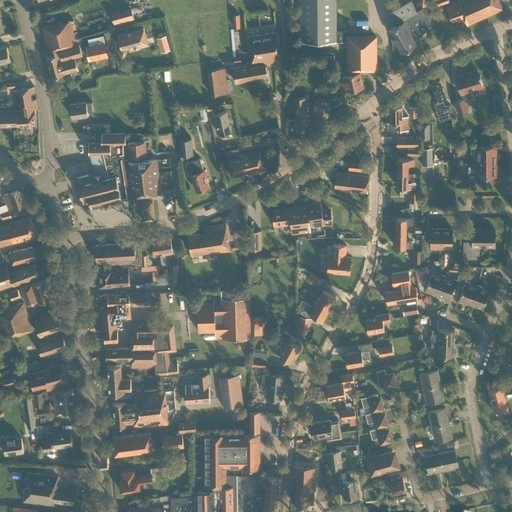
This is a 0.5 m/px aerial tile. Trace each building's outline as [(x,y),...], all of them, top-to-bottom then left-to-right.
[(337,30),(336,0),(299,0),(300,42),(320,42),(326,42),(347,41),(347,68),(343,69),(344,71),(345,75),(343,75),(344,81),(339,82),(341,91),(346,90),(363,87),(359,69),(376,69),(376,36),(348,36),(348,30),(337,30)] [(402,51),(416,43),(415,41),(435,23),(434,22),(433,23),(424,6),(416,11),(410,0),(389,12),(396,25),(389,28),(402,51)] [(467,25),(502,9),(498,0),(459,0),(460,0),(450,4),(448,0),(436,0),(439,5),(447,2),(448,5),(447,5),(453,21),(465,16),(467,25)] [(130,8),(112,13),(115,24),(133,19),(130,8)] [(48,50),(57,48),(76,43),(70,20),(42,27),(48,50)] [(130,49),(148,43),(144,28),(118,35),(122,49),(130,47),(130,49)] [(277,31),(246,37),(249,54),(251,64),(249,64),(252,80),(268,77),(265,62),(275,61),(274,57),(281,56),(277,31)] [(90,45),(86,46),(89,60),(108,56),(103,35),(88,38),(90,45)] [(166,35),(159,37),(163,51),(170,49),(166,35)] [(60,57),(64,73),(77,69),(74,56),(82,54),(79,44),(59,49),(61,57),(60,57)] [(0,62),(10,60),(7,46),(0,47),(0,62)] [(57,48),(48,50),(49,55),(45,57),(51,77),(65,73),(64,73),(60,57),(60,58),(59,54),(58,54),(57,48)] [(326,54),(321,64),(327,67),(332,57),(326,54)] [(224,63),(205,66),(209,94),(228,92),(226,74),(234,73),(236,82),(252,80),(249,64),(234,67),(234,65),(225,66),(224,63)] [(182,69),(173,69),(175,94),(184,93),(182,69)] [(159,77),(158,70),(151,71),(152,78),(159,77)] [(470,90),(483,87),(478,70),(456,77),(461,93),(463,98),(455,101),(459,114),(467,111),(464,101),(473,99),(470,90)] [(14,80),(6,82),(8,89),(15,87),(14,80)] [(440,120),(450,117),(450,105),(445,105),(442,98),(445,97),(443,90),(442,91),(440,82),(428,85),(432,98),(429,99),(432,109),(436,107),(440,120)] [(32,99),(30,93),(35,92),(34,86),(13,89),(17,108),(18,125),(36,124),(35,109),(38,109),(36,99),(32,99)] [(339,95),(332,99),(335,105),(342,101),(339,95)] [(296,117),(310,116),(309,102),(305,102),(304,96),(294,97),(296,117)] [(86,101),(70,104),(72,117),(88,115),(87,112),(93,111),(92,102),(86,103),(86,101)] [(322,115),(321,102),(311,104),(312,116),(310,116),(296,117),(297,130),(312,129),(313,128),(313,125),(319,124),(318,116),(322,115)] [(407,130),(408,130),(408,116),(402,116),(402,105),(389,105),(389,122),(397,122),(397,130),(398,130),(403,130),(407,130)] [(18,125),(17,108),(0,109),(0,111),(0,112),(1,126),(18,125)] [(220,134),(231,132),(226,110),(214,112),(220,134)] [(420,138),(430,138),(429,123),(427,123),(421,124),(420,124),(420,138)] [(123,199),(122,199),(130,197),(123,152),(126,152),(125,133),(103,133),(103,142),(89,142),(90,153),(95,172),(77,176),(85,208),(91,206),(92,207),(107,203),(122,199),(122,200),(123,199)] [(417,136),(397,137),(397,146),(417,145),(417,136)] [(191,138),(179,140),(181,156),(193,154),(191,138)] [(139,194),(143,194),(143,201),(140,201),(143,220),(156,219),(153,193),(162,192),(158,159),(140,161),(139,156),(147,155),(145,142),(136,142),(128,143),(130,162),(128,162),(132,195),(139,194)] [(495,164),(495,146),(471,146),(471,153),(478,153),(478,164),(495,164)] [(260,149),(239,153),(238,147),(226,149),(228,159),(231,177),(243,174),(243,173),(249,172),(249,175),(265,171),(260,149)] [(432,148),(421,148),(422,165),(432,165),(432,148)] [(412,158),(413,155),(407,154),(407,158),(398,158),(397,172),(408,173),(408,165),(414,165),(414,158),(412,158)] [(204,170),(201,162),(200,158),(185,162),(189,175),(191,174),(196,190),(209,186),(206,176),(207,176),(205,169),(204,170)] [(362,170),(362,161),(349,160),(348,169),(362,170)] [(471,176),(471,182),(471,188),(477,188),(477,182),(486,182),(486,176),(495,176),(495,164),(478,164),(478,176),(471,176)] [(397,172),(397,187),(407,187),(407,191),(410,191),(410,201),(410,207),(416,207),(420,207),(420,195),(420,191),(416,191),(415,191),(415,187),(413,187),(413,181),(413,173),(408,173),(397,172)] [(367,192),(369,176),(336,173),(334,187),(351,189),(351,190),(367,192)] [(8,209),(25,204),(21,189),(4,194),(7,203),(0,205),(0,211),(8,209)] [(312,204),(308,204),(311,226),(324,224),(332,223),(331,211),(331,207),(322,208),(321,202),(312,204)] [(291,234),(309,231),(306,205),(292,207),(292,208),(272,210),(274,225),(290,223),(291,234)] [(0,244),(35,236),(30,217),(9,222),(9,223),(0,225),(0,244)] [(396,232),(406,232),(406,224),(412,224),(413,218),(407,218),(407,217),(396,217),(396,232)] [(205,232),(188,235),(191,255),(202,254),(202,257),(211,256),(211,253),(213,252),(230,250),(226,223),(204,227),(205,232)] [(441,247),(442,228),(431,228),(430,247),(441,247)] [(442,228),(441,247),(452,247),(452,229),(442,228)] [(495,246),(495,229),(472,229),(472,241),(464,241),(464,254),(479,255),(479,246),(495,246)] [(249,230),(249,239),(249,248),(261,248),(261,230),(249,230)] [(406,232),(396,232),(395,247),(405,247),(405,246),(412,247),(412,241),(406,241),(406,232)] [(178,248),(173,249),(171,238),(152,241),(154,253),(162,252),(162,254),(165,253),(167,263),(179,263),(178,248)] [(134,242),(95,245),(96,259),(109,258),(109,264),(135,261),(135,265),(142,264),(140,241),(134,242)] [(349,273),(350,257),(344,256),(344,253),(345,253),(346,245),(333,244),(332,255),(329,255),(328,272),(349,273)] [(36,259),(33,246),(15,251),(9,253),(5,254),(7,263),(12,262),(13,265),(36,259)] [(148,254),(142,255),(142,265),(151,265),(151,258),(148,258),(148,254)] [(0,290),(38,276),(34,264),(9,273),(6,265),(0,267),(0,290)] [(426,266),(416,269),(419,282),(425,280),(423,273),(428,272),(426,266)] [(113,268),(98,269),(100,287),(117,285),(116,273),(113,273),(113,268)] [(119,273),(116,273),(117,285),(130,285),(129,268),(119,269),(119,273)] [(443,277),(443,278),(446,269),(442,268),(439,276),(431,273),(425,290),(437,294),(443,277)] [(400,290),(386,292),(387,304),(418,299),(416,287),(411,288),(409,270),(392,273),(394,285),(400,284),(400,290)] [(443,277),(437,294),(449,299),(458,273),(454,272),(451,280),(443,278),(443,277)] [(310,273),(307,278),(316,283),(319,285),(322,280),(319,278),(310,273)] [(477,287),(476,287),(469,284),(471,276),(467,274),(458,300),(471,304),(477,287)] [(479,278),(476,287),(477,287),(471,304),(483,308),(489,291),(480,288),(483,280),(479,278)] [(32,284),(21,288),(26,301),(23,302),(24,306),(27,305),(38,301),(39,303),(52,298),(45,279),(32,284)] [(316,301),(329,308),(336,296),(323,289),(323,290),(318,287),(315,292),(320,295),(316,301)] [(9,292),(12,298),(20,295),(17,289),(9,292)] [(109,307),(100,307),(101,319),(122,317),(122,318),(131,317),(129,293),(114,295),(114,294),(108,294),(109,307)] [(148,295),(132,296),(133,305),(149,304),(148,295)] [(214,302),(197,303),(198,332),(215,331),(215,339),(251,338),(250,297),(214,297),(214,302)] [(329,308),(316,301),(314,306),(302,299),(298,306),(301,307),(299,311),(309,317),(310,314),(322,321),(329,308)] [(23,302),(0,311),(0,332),(3,341),(33,330),(24,306),(23,302)] [(404,313),(417,311),(416,303),(402,306),(404,313)] [(39,335),(61,327),(57,312),(34,319),(39,335)] [(383,322),(391,320),(389,313),(375,315),(376,317),(366,319),(368,332),(385,329),(383,322)] [(309,330),(311,317),(300,316),(299,328),(309,330)] [(122,317),(101,319),(102,330),(104,330),(105,342),(119,341),(117,328),(123,328),(122,318),(122,317)] [(430,317),(431,326),(439,325),(439,317),(430,317)] [(251,320),(252,333),(257,333),(257,328),(263,328),(263,321),(258,321),(258,319),(251,320)] [(131,327),(132,348),(129,348),(129,347),(106,348),(107,360),(132,359),(132,367),(155,366),(156,374),(170,373),(178,372),(177,357),(168,358),(167,348),(171,348),(171,324),(166,325),(160,325),(157,325),(157,326),(151,326),(151,325),(144,325),(144,327),(138,327),(138,326),(135,326),(135,327),(131,327)] [(428,328),(428,333),(431,333),(431,341),(436,341),(454,342),(455,329),(437,329),(429,328),(428,328)] [(283,330),(276,342),(282,346),(284,347),(279,356),(290,361),(294,354),(296,356),(302,346),(294,342),(297,337),(289,333),(283,330)] [(50,339),(53,351),(55,350),(57,357),(60,357),(60,358),(62,357),(60,349),(66,347),(62,335),(50,339)] [(53,351),(50,339),(37,342),(40,354),(53,351)] [(391,344),(391,339),(378,342),(379,346),(378,347),(379,355),(393,353),(392,344),(391,344)] [(436,341),(427,341),(427,345),(436,345),(436,354),(454,355),(454,342),(436,341)] [(359,350),(345,353),(347,366),(364,363),(363,359),(370,357),(368,349),(372,348),(371,342),(367,343),(358,344),(359,350)] [(266,366),(266,359),(253,357),(252,365),(266,366)] [(48,390),(69,384),(64,363),(50,367),(50,368),(42,370),(42,371),(30,374),(34,389),(47,386),(48,390)] [(121,364),(107,365),(109,393),(125,392),(125,391),(132,390),(131,378),(122,379),(121,364)] [(384,388),(397,385),(394,372),(386,374),(385,368),(375,371),(380,387),(384,386),(384,388)] [(424,388),(440,384),(437,369),(421,373),(424,388)] [(185,388),(186,402),(210,400),(209,386),(208,386),(207,374),(199,374),(199,383),(192,383),(185,384),(185,388)] [(239,374),(220,377),(224,407),(243,404),(239,374)] [(281,399),(283,375),(269,374),(269,375),(262,374),(261,386),(268,386),(267,398),(281,399)] [(351,389),(355,388),(353,374),(341,375),(343,382),(327,385),(329,399),(345,396),(345,392),(351,391),(351,389)] [(3,386),(16,382),(14,375),(1,379),(3,386)] [(511,382),(503,386),(507,398),(511,396),(511,382)] [(440,384),(424,388),(427,402),(444,399),(440,384)] [(501,386),(488,390),(495,411),(508,407),(507,407),(501,386)] [(62,412),(75,410),(71,387),(59,389),(54,390),(57,412),(62,411),(62,412)] [(126,402),(113,403),(114,426),(128,424),(128,421),(133,420),(134,427),(168,423),(165,391),(136,394),(136,403),(127,404),(126,402)] [(413,400),(411,392),(403,394),(405,402),(413,400)] [(43,393),(34,394),(35,406),(41,405),(41,399),(44,399),(43,393)] [(384,409),(381,396),(378,397),(377,393),(361,397),(364,406),(369,405),(371,412),(382,409),(384,409)] [(31,396),(23,397),(25,412),(28,427),(36,426),(33,411),(31,396)] [(340,410),(342,418),(350,417),(351,423),(356,423),(354,405),(350,406),(351,409),(340,410)] [(432,426),(449,422),(445,407),(429,411),(432,426)] [(371,412),(365,413),(368,422),(374,421),(375,428),(376,428),(386,425),(388,425),(385,412),(383,413),(382,409),(371,412)] [(260,427),(260,411),(250,411),(250,427),(260,427)] [(185,421),(178,422),(179,432),(184,432),(196,430),(195,421),(189,421),(189,412),(184,412),(185,421)] [(330,419),(311,422),(314,437),(327,434),(328,439),(341,437),(338,420),(331,421),(330,419)] [(452,437),(449,422),(432,426),(435,440),(452,437)] [(376,428),(375,428),(370,429),(372,438),(378,437),(380,444),(393,441),(389,428),(387,429),(386,425),(376,428)] [(60,432),(60,430),(52,431),(49,432),(50,439),(42,440),(43,451),(53,450),(52,447),(54,447),(73,445),(71,431),(60,432)] [(151,432),(112,436),(115,454),(153,450),(152,445),(157,444),(164,443),(163,435),(151,437),(151,432)] [(164,443),(157,444),(158,449),(164,448),(184,446),(183,433),(163,435),(164,443)] [(199,497),(173,498),(173,511),(237,511),(237,510),(237,509),(237,508),(237,507),(237,506),(237,505),(237,504),(237,503),(237,502),(237,501),(237,500),(237,499),(237,498),(237,497),(237,496),(237,495),(237,494),(237,493),(237,492),(237,491),(237,490),(237,489),(236,489),(236,488),(236,487),(236,486),(236,485),(236,484),(236,483),(236,482),(236,481),(235,481),(235,480),(235,479),(235,478),(235,477),(226,477),(226,476),(226,467),(242,467),(242,468),(260,467),(260,433),(242,434),(242,435),(207,435),(205,435),(205,440),(207,440),(207,443),(205,444),(205,448),(207,448),(208,452),(206,452),(206,456),(208,456),(208,460),(206,460),(206,464),(208,464),(208,468),(206,468),(206,473),(208,473),(208,476),(206,476),(206,481),(208,481),(208,484),(212,484),(212,488),(211,488),(211,490),(199,490),(199,497)] [(10,437),(3,438),(5,454),(24,451),(22,438),(16,438),(16,436),(14,436),(14,437),(10,438),(10,437)] [(346,450),(346,445),(327,445),(328,452),(330,467),(342,465),(340,450),(346,450)] [(397,468),(392,450),(366,458),(371,475),(397,468)] [(440,453),(444,470),(458,466),(455,450),(440,453)] [(108,453),(101,454),(102,461),(109,460),(108,453)] [(444,470),(440,453),(425,456),(429,473),(444,470)] [(166,459),(150,461),(151,472),(167,470),(166,459)] [(293,466),(292,484),(295,484),(295,505),(314,505),(315,491),(316,491),(317,468),(293,466)] [(123,479),(120,479),(122,492),(141,489),(140,482),(153,481),(152,473),(136,476),(135,469),(122,471),(123,479)] [(344,497),(357,496),(355,478),(354,470),(346,471),(347,479),(342,480),(344,497)] [(73,505),(75,487),(59,486),(59,490),(56,490),(56,485),(55,485),(56,480),(57,480),(58,476),(27,472),(23,501),(54,505),(54,502),(73,505)] [(388,474),(389,478),(392,494),(406,491),(402,474),(400,475),(399,472),(388,474)] [(262,485),(262,489),(265,489),(264,495),(280,496),(282,478),(267,477),(266,486),(262,485)] [(364,484),(366,490),(374,489),(372,482),(364,484)] [(263,508),(262,511),(277,511),(278,508),(280,496),(264,495),(263,508)]
